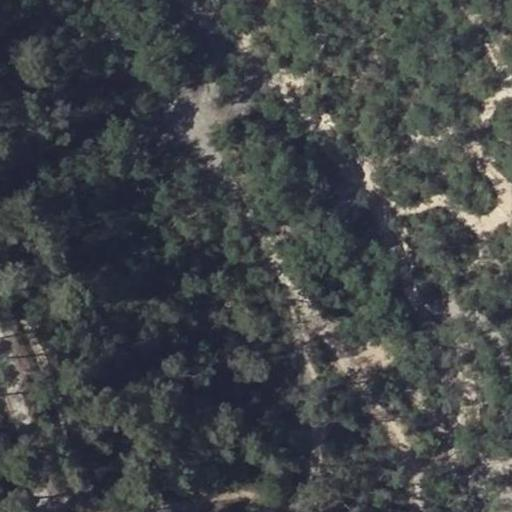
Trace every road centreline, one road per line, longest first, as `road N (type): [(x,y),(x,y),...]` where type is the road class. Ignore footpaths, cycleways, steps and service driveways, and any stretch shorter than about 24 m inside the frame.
road 1 (track): [(415,511),(393,431),(144,68),(85,0)]
road 2 (track): [(0,236),(81,511)]
road 3 (track): [(494,511),(398,376),(361,347),(328,337)]
road 4 (track): [(0,367),(33,511)]
